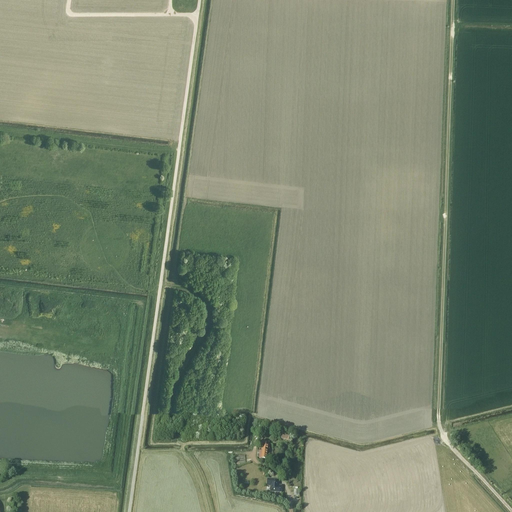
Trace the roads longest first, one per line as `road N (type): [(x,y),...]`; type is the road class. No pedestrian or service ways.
road 1 (track): [(160,284),(197,292),(210,309),(175,384),(170,417),(208,511)]
road 2 (track): [(0,130),(178,150)]
